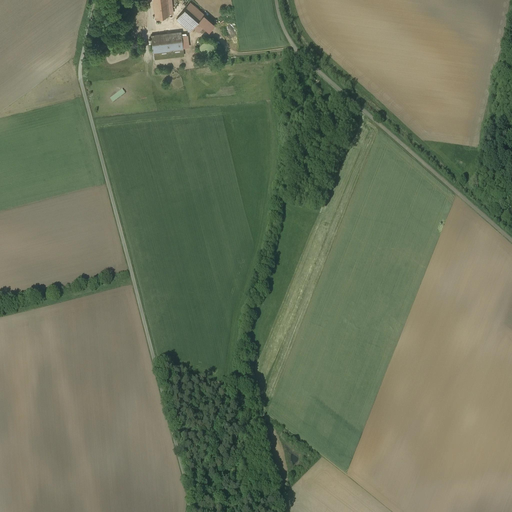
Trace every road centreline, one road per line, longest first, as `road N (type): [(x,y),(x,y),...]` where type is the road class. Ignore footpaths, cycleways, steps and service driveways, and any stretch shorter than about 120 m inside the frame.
road 1 (unclassified): [(97,0),(80,76),(186,511)]
road 2 (unclassified): [(276,0),(305,59),(511,240)]
road 3 (track): [(510,0),(479,152)]
